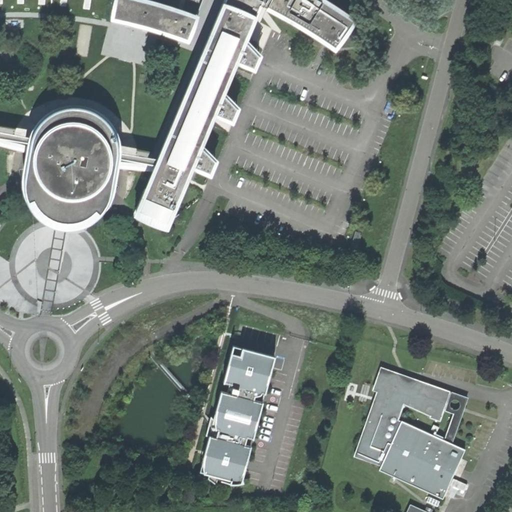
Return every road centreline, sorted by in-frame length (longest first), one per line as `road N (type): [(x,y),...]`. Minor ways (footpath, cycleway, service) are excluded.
road 1 (unclassified): [(461,0),(382,308)]
road 2 (unclassified): [(382,308),(206,277),(101,309)]
road 3 (unclassified): [(511,353),(382,308)]
